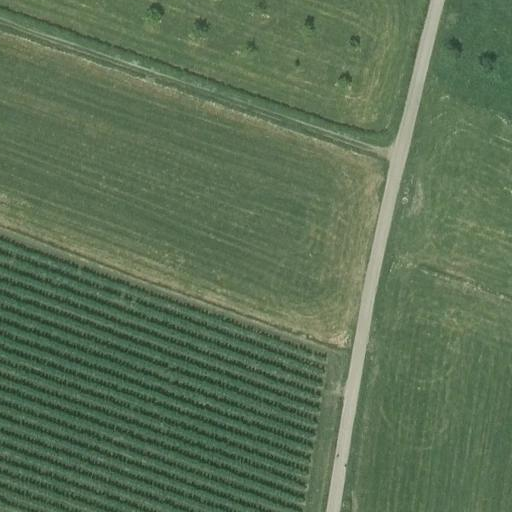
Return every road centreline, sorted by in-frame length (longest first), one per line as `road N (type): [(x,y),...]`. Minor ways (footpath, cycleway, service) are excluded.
road 1 (unclassified): [(331,511),(379,240),(437,0)]
road 2 (track): [(0,21),(398,158)]
